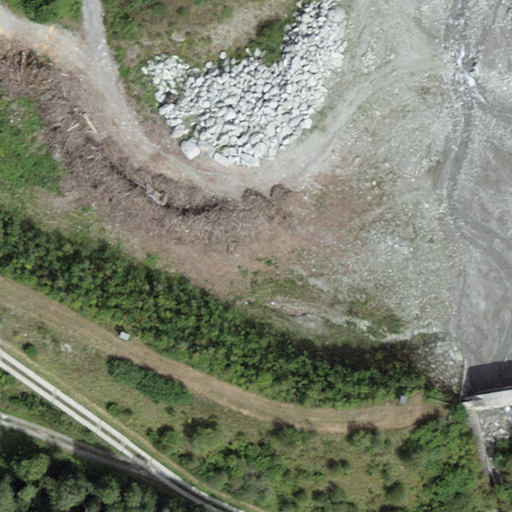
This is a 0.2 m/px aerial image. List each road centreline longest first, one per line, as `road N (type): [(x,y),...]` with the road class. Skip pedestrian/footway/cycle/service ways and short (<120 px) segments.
road 1 (track): [(84,0),(111,134),(189,168),(339,192)]
road 2 (track): [(133,457),(0,361)]
road 3 (track): [(133,457),(0,422)]
